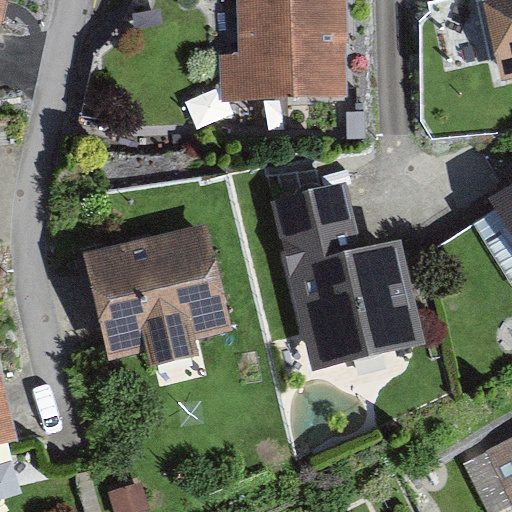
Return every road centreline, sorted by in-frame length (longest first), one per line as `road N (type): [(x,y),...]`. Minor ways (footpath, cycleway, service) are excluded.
road 1 (residential): [(79,445),(37,323),(27,239),(75,0)]
road 2 (residential): [(440,221),(397,136),(391,0)]
